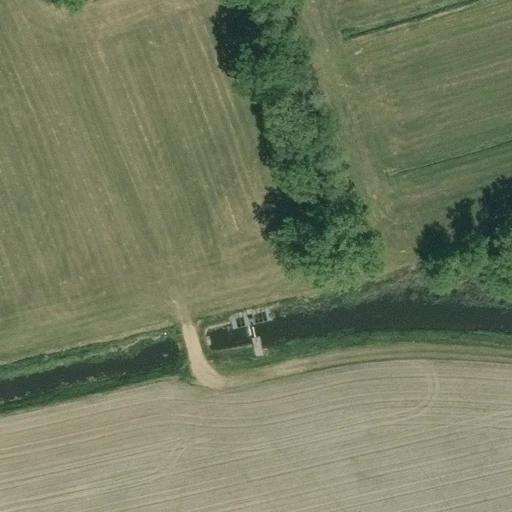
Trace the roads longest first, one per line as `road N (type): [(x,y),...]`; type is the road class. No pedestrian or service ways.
road 1 (track): [(183,307),(199,370),(215,382),(380,351),(511,354)]
road 2 (track): [(215,382),(182,380),(0,422)]
